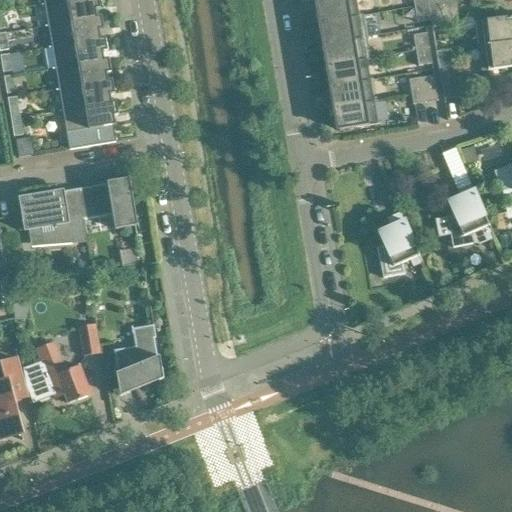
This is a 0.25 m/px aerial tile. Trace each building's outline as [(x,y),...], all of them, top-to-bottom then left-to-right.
[(74,0),(48,5),(52,26),(97,18),(97,17),(95,10),(100,10),(98,0),(74,0)] [(359,17),(359,15),(356,0),(330,0),(317,2),(317,1),(314,2),(315,12),(319,11),(321,23),(321,24),(359,17)] [(458,12),(456,0),(438,0),(427,1),(428,6),(429,16),(458,12)] [(430,21),(429,16),(428,6),(414,8),(417,23),(430,21)] [(460,26),(458,12),(429,16),(430,21),(431,29),(460,26)] [(367,38),(363,16),(363,14),(359,15),(359,17),(321,24),(321,23),(317,23),(319,33),(322,33),(324,44),(324,45),(367,38)] [(97,18),(52,26),(55,47),(100,39),(99,32),(104,31),(101,17),(97,17),(97,18)] [(511,43),(511,17),(476,22),(479,47),(511,43)] [(0,52),(9,51),(6,34),(0,34),(0,52)] [(429,49),(426,34),(413,36),(416,52),(429,49)] [(100,39),(55,47),(59,69),(104,61),(104,60),(103,53),(107,52),(105,39),(105,38),(100,39)] [(370,60),(367,38),(324,45),(324,44),(321,45),(323,54),(326,54),(328,66),(328,67),(367,60),(370,60)] [(511,68),(511,43),(479,47),(482,72),(511,68)] [(432,65),(429,49),(416,52),(418,67),(432,65)] [(12,72),(9,55),(0,56),(3,73),(12,72)] [(15,60),(16,75),(27,75),(27,59),(15,60)] [(104,61),(59,69),(62,90),(108,82),(108,81),(106,74),(111,74),(108,60),(108,59),(104,60),(104,61)] [(370,81),(367,60),(328,67),(328,66),(325,66),(326,76),(330,75),(332,87),(332,88),(370,81)] [(458,98),(453,70),(439,73),(444,101),(458,98)] [(438,102),(434,76),(421,78),(426,104),(438,102)] [(16,93),(13,77),(4,78),(7,95),(16,93)] [(426,104),(421,78),(409,81),(413,106),(426,104)] [(108,82),(62,90),(66,111),(111,103),(110,96),(115,95),(112,81),(108,81),(108,82)] [(374,103),(370,81),(332,88),(332,87),(328,87),(330,97),(333,97),(335,108),(335,109),(374,103)] [(20,119),(17,98),(7,99),(11,120),(20,119)] [(116,126),(114,117),(118,116),(116,102),(111,103),(66,111),(70,134),(73,150),(115,143),(114,142),(112,127),(116,126)] [(378,125),(374,103),(335,109),(335,108),(332,109),(333,118),(337,118),(339,129),(335,130),(336,132),(378,125)] [(23,136),(20,119),(11,120),(14,137),(23,136)] [(27,160),(38,158),(36,143),(24,145),(27,160)] [(511,165),(494,173),(503,191),(511,189),(511,165)] [(494,239),(468,178),(466,179),(468,184),(456,189),(460,197),(448,203),(454,217),(447,218),(447,219),(435,221),(438,237),(450,235),(453,249),(475,244),(473,233),(474,233),(479,246),(494,239)] [(137,227),(129,179),(107,183),(107,185),(78,190),(83,221),(112,216),(115,231),(137,227)] [(87,243),(83,221),(78,190),(49,195),(48,193),(18,198),(24,232),(29,231),(32,248),(87,243)] [(384,247),(377,249),(383,279),(405,275),(403,264),(419,257),(398,208),(396,209),(398,214),(387,219),(390,227),(378,233),(384,247)] [(100,354),(95,325),(78,328),(83,357),(100,354)] [(163,379),(154,326),(133,329),(132,327),(131,327),(134,348),(113,351),(117,374),(116,374),(120,397),(135,391),(163,379)] [(35,350),(47,379),(55,399),(64,395),(68,405),(91,396),(79,366),(66,371),(56,342),(35,350)] [(23,441),(13,401),(26,398),(16,360),(1,364),(6,381),(0,382),(0,439),(21,435),(22,441),(23,441)]
